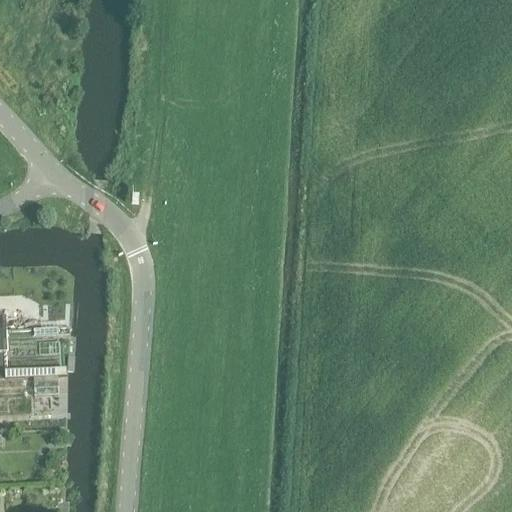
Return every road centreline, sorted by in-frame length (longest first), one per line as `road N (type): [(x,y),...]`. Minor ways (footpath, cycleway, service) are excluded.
road 1 (unclassified): [(128,511),(143,287),(136,252),(118,227),(53,175)]
road 2 (track): [(164,0),(150,202),(132,243)]
